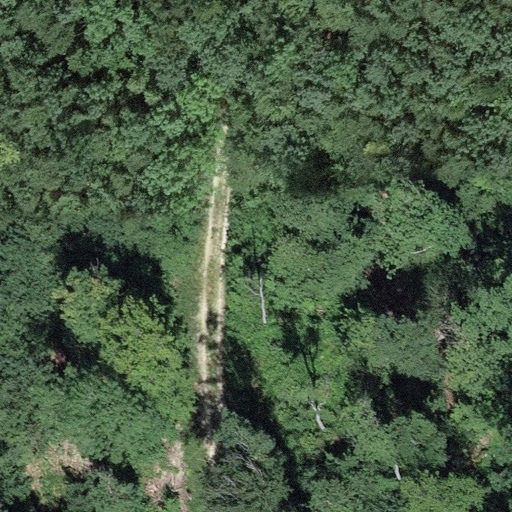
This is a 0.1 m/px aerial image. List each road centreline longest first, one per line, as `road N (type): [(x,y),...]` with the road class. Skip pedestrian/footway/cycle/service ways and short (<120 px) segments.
road 1 (track): [(214,511),(199,450),(195,285),(232,65),(254,0)]
road 2 (track): [(155,511),(0,300)]
